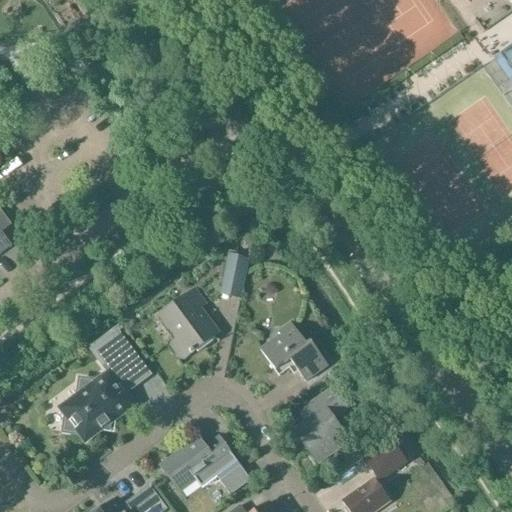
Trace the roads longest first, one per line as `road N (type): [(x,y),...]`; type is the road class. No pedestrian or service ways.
road 1 (residential): [(511,471),(273,137)]
road 2 (residential): [(309,511),(230,394),(198,397),(78,496),(38,503)]
road 3 (unclassified): [(0,304),(230,134),(273,137)]
